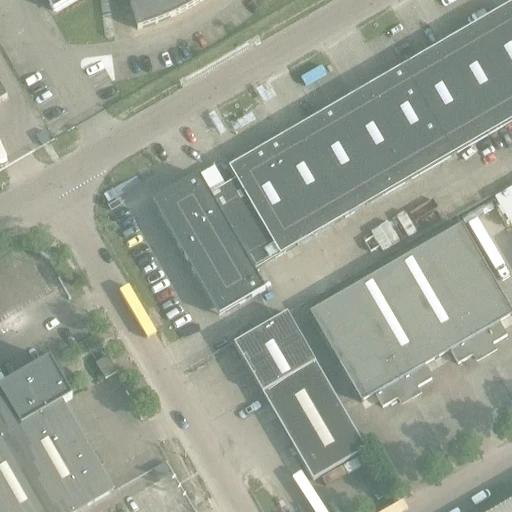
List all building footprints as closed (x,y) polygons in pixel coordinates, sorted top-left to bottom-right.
[(46,0),(54,13),(76,0),(138,0),(141,3),(131,6),(138,31),(143,30),(159,24),(171,19),(176,17),(181,14),(186,12),(193,8),(200,4),(206,0),(46,0)] [(153,204),(159,214),(219,318),(258,296),(266,292),(255,273),(511,123),(511,5),(229,169),(236,181),(210,196),(199,177),(153,204)] [(511,190),(495,200),(511,228),(511,227),(511,190)] [(383,410),(398,401),(399,401),(402,406),(419,396),(416,391),(432,381),(425,368),(451,353),(459,366),(475,357),(478,362),(495,352),(492,347),(508,338),(500,325),(511,317),(511,313),(462,227),(310,315),(362,405),(376,397),(383,410)] [(274,324),(234,347),(263,395),(313,482),(366,452),(287,316),(274,324)] [(108,358),(97,365),(106,381),(117,374),(108,358)] [(0,511),(82,511),(114,494),(63,406),(73,400),(63,381),(66,379),(59,368),(56,370),(50,361),(0,390),(0,511)]
